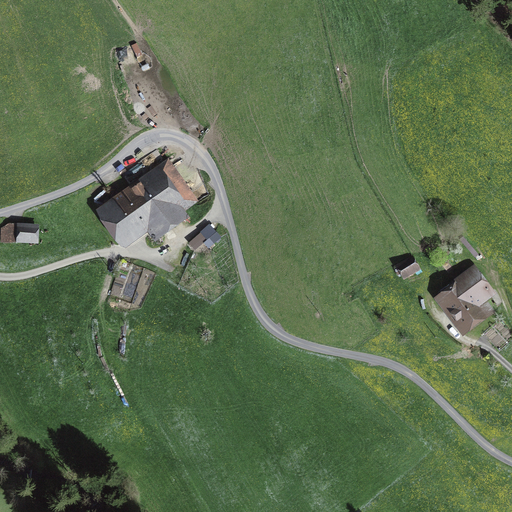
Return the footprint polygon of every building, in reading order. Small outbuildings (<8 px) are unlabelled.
[(117,49),(122,71),(135,67),(129,45),(117,49)] [(104,208),(126,240),(145,226),(154,239),(187,216),(184,211),(197,201),(172,166),(135,192),(132,188),(104,208)] [(4,241),(20,242),(21,239),(33,239),(33,228),(21,228),(21,225),(10,224),(10,228),(5,228),(4,241)] [(200,232),(201,233),(189,243),(195,250),(204,243),(208,248),(221,237),(209,224),(200,232)] [(405,276),(418,268),(413,259),(400,267),(405,276)] [(463,329),(491,308),(484,299),(492,293),(474,269),(439,296),(463,329)]
